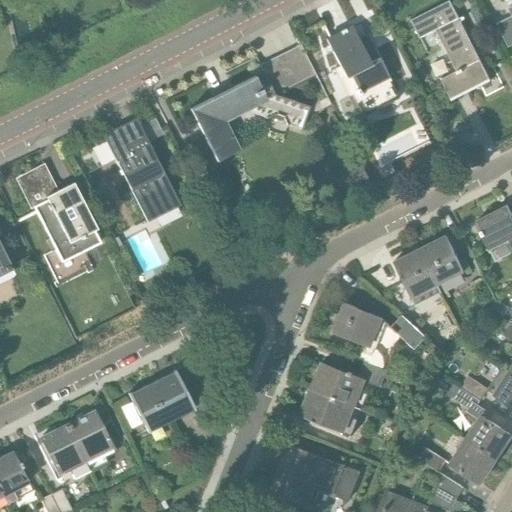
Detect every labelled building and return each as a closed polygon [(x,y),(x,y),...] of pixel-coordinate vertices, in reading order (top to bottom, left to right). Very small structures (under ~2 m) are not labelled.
[(447,52),(470,41),(450,2),(411,22),(420,40),(437,31),(447,52)] [(360,44),(352,27),(326,40),(339,67),(337,68),(363,118),(399,99),(368,38),(360,44)] [(190,110),(217,162),(239,150),(225,122),(246,112),(266,119),(273,115),(284,118),(287,125),(301,130),(309,107),(274,96),(300,83),(285,52),(259,65),(271,90),(264,94),(255,77),(190,110)] [(322,110),(331,105),(327,98),(318,102),(322,110)] [(103,135),(147,222),(180,206),(145,137),(122,149),(114,133),(103,135)] [(61,263),(83,251),(100,243),(94,231),(72,188),(33,207),(61,263)] [(480,233),(489,251),(508,242),(511,249),(511,214),(507,206),(477,221),(483,232),(480,233)] [(420,249),(442,293),(464,281),(461,275),(465,273),(446,236),(420,249)] [(0,282),(14,275),(11,270),(12,270),(0,246),(0,282)] [(416,307),(442,293),(420,249),(393,262),(412,300),(416,307)] [(334,334),(367,347),(364,354),(372,357),(385,322),(384,319),(345,304),(334,334)] [(415,350),(426,338),(402,316),(391,328),(415,350)] [(511,342),(511,325),(505,321),(497,332),(511,342)] [(312,389),(363,409),(368,394),(363,392),(367,382),(381,388),(387,372),(365,363),(359,379),(322,364),(312,389)] [(129,395),(148,432),(193,409),(175,372),(129,395)] [(511,373),(509,372),(493,395),(511,407),(511,373)] [(460,388),(481,402),(488,390),(468,376),(460,388)] [(363,409),(312,389),(311,389),(301,415),(313,420),(312,422),(316,424),(317,422),(343,432),(342,434),(351,439),(363,409)] [(67,425),(86,463),(113,449),(94,412),(67,425)] [(465,440),(496,460),(511,436),(480,416),(465,440)] [(59,476),(86,463),(67,425),(40,439),(59,476)] [(496,460),(465,440),(449,464),(480,484),(496,460)] [(278,473),(334,495),(344,468),(289,446),(278,473)] [(418,460),(439,473),(446,461),(426,448),(418,460)] [(0,496),(1,498),(29,484),(13,452),(0,458),(0,496)] [(436,487),(456,500),(464,489),(441,474),(436,487)] [(429,503),(449,511),(456,500),(436,487),(429,503)] [(51,495),(59,511),(69,511),(72,511),(61,490),(51,495)] [(377,511),(408,511),(412,502),(385,492),(377,511)] [(46,511),(59,511),(51,495),(40,500),(46,511)] [(435,511),(412,502),(408,511),(435,511)]
